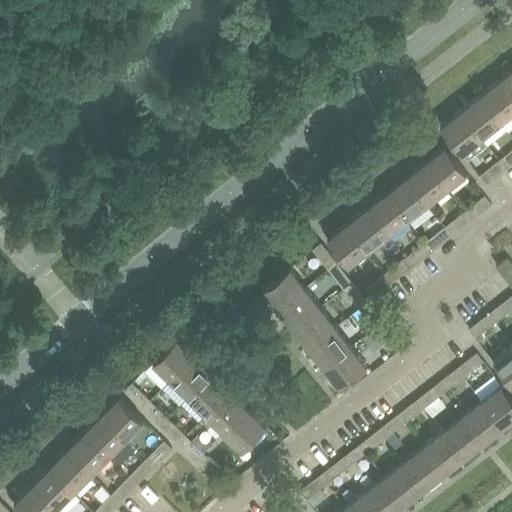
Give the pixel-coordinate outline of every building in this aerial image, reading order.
[(511,68),(500,78),(511,94),(511,68)] [(480,93),(501,120),(511,111),(511,94),(500,78),(480,93)] [(501,120),(480,93),(460,109),(481,136),(501,120)] [(460,109),(440,125),(461,151),(481,136),(460,109)] [(425,160),(446,187),(466,171),(445,144),(425,160)] [(491,178),(506,167),(499,158),(485,169),(491,178)] [(425,160),(406,175),(426,202),(446,187),(425,160)] [(406,175),(386,191),(407,218),(426,202),(406,175)] [(388,232),(407,218),(386,191),(367,206),(388,232)] [(491,203),(485,194),(469,206),(476,214),(491,203)] [(367,206),(348,221),(368,248),(388,232),(367,206)] [(457,230),(471,219),(464,210),(450,221),(457,230)] [(368,248),(348,221),(327,237),(348,264),(368,248)] [(437,245),(452,234),(445,225),(431,236),(437,245)] [(320,241),(312,248),(324,262),(332,256),(320,241)] [(418,260),(432,249),(425,241),(411,252),(418,260)] [(495,264),(503,273),(511,283),(511,282),(511,261),(507,255),(495,264)] [(392,267),(398,275),(412,265),(406,256),(392,267)] [(347,276),(336,261),(328,268),(339,282),(347,276)] [(262,287),(278,307),(305,286),(289,266),(262,287)] [(378,291),(393,280),(386,271),(372,282),(378,291)] [(362,295),(351,281),(343,287),(354,301),(362,295)] [(320,305),(305,286),(278,307),(294,326),(320,305)] [(378,315),(367,300),(359,307),(370,322),(378,315)] [(502,301),(488,312),(495,321),(509,310),(502,301)] [(309,346),(335,325),(320,305),(294,326),(309,346)] [(490,325),(483,316),(468,328),(475,336),(490,325)] [(393,334),(382,320),(374,327),(385,341),(393,334)] [(309,346),(324,366),(351,344),(335,325),(309,346)] [(152,360),(170,379),(194,354),(175,336),(152,360)] [(351,344),(324,366),(340,385),(366,364),(351,344)] [(511,344),(493,360),(511,384),(511,344)] [(212,372),(194,354),(170,379),(188,396),(212,372)] [(470,356),(456,367),(462,375),(477,364),(470,356)] [(451,371),(437,382),(443,390),(457,380),(451,371)] [(188,396),(206,413),(229,389),(212,372),(188,396)] [(511,397),(501,383),(481,399),(502,426),(511,417),(511,397)] [(150,399),(137,387),(129,395),(142,407),(150,399)] [(431,387),(417,398),(424,406),(438,395),(431,387)] [(247,407),(229,389),(206,413),(224,431),(247,407)] [(118,395),(101,413),(125,436),(142,419),(118,395)] [(502,426),(481,399),(461,414),(482,441),(502,426)] [(412,402),(398,412),(404,421),(418,410),(412,402)] [(168,417),(155,404),(147,412),(160,425),(168,417)] [(265,424),(247,407),(224,431),(242,448),(265,424)] [(125,436),(101,413),(83,431),(107,455),(125,436)] [(461,414),(442,429),(463,456),(482,441),(461,414)] [(392,417),(378,428),(385,437),(399,426),(392,417)] [(165,429),(178,442),(185,434),(173,421),(165,429)] [(442,429),(423,444),(443,471),(463,456),(442,429)] [(83,431),(66,449),(90,473),(107,455),(83,431)] [(373,432),(359,443),(365,452),(380,441),(373,432)] [(159,460),(171,447),(164,439),(151,453),(159,460)] [(190,439),(182,446),(195,459),(203,451),(190,439)] [(423,444),(403,460),(424,486),(443,471),(423,444)] [(354,448),(339,458),(346,467),(360,456),(354,448)] [(90,473),(66,449),(48,466),(72,490),(90,473)] [(201,464),(214,477),(221,469),(208,456),(201,464)] [(141,478),(154,465),(146,458),(134,471),(141,478)] [(403,460),(383,475),(404,502),(424,486),(403,460)] [(340,471),(334,463),(320,473),(327,482),(340,471)] [(55,508),(72,490),(48,466),(31,484),(55,508)] [(380,511),(390,511),(404,502),(383,475),(364,490),(380,511)] [(124,496),(136,483),(128,476),(116,488),(124,496)] [(321,486),(314,478),(300,489),(306,498),(321,486)] [(51,511),(55,508),(31,484),(13,502),(22,511),(51,511)] [(380,511),(364,490),(344,506),(349,511),(380,511)] [(104,511),(108,511),(119,501),(111,493),(99,506),(104,511)] [(8,511),(10,510),(0,499),(0,511),(8,511)]
